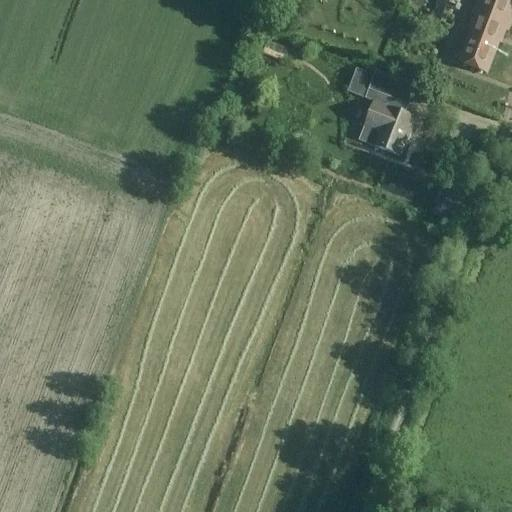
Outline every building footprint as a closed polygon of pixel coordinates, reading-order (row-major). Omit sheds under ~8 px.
[(438,0),(430,22),(450,29),(460,0),(438,0)] [(511,0),(476,0),(468,22),(475,25),(459,64),(485,74),(502,30),(507,32),(511,19),(511,0)] [(358,93),(388,104),(398,80),(367,68),(358,93)] [(415,120),(389,110),(373,103),(363,130),(379,135),(374,148),(398,158),(408,133),(410,134),(415,120)] [(440,199),(433,215),(450,221),(456,205),(440,199)]
